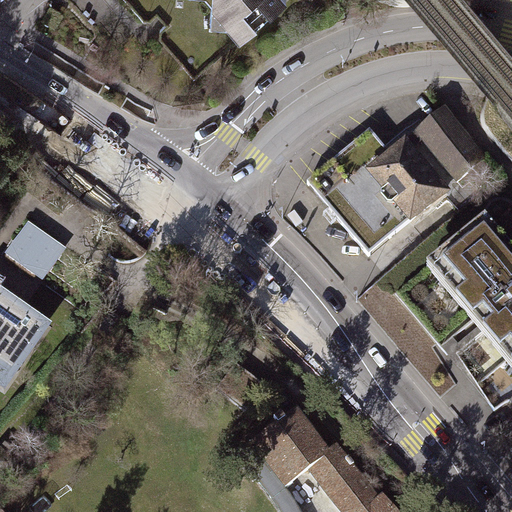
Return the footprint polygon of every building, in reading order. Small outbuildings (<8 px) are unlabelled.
[(210,0),(208,22),(226,23),(240,41),(284,0),(210,0)] [(444,110),(414,135),(456,185),(486,160),(444,110)] [(371,134),(311,186),(370,255),(408,222),(412,227),(451,193),(404,140),(387,153),(371,134)] [(511,248),(486,218),(426,268),(511,368),(511,248)] [(30,226),(6,259),(45,286),(68,253),(30,226)] [(0,290),(0,391),(9,397),(56,330),(0,290)] [(300,410),(254,447),(290,492),(311,475),(340,511),(395,511),(344,448),(336,455),(300,410)] [(27,460),(7,444),(0,451),(0,489),(1,490),(27,460)]
